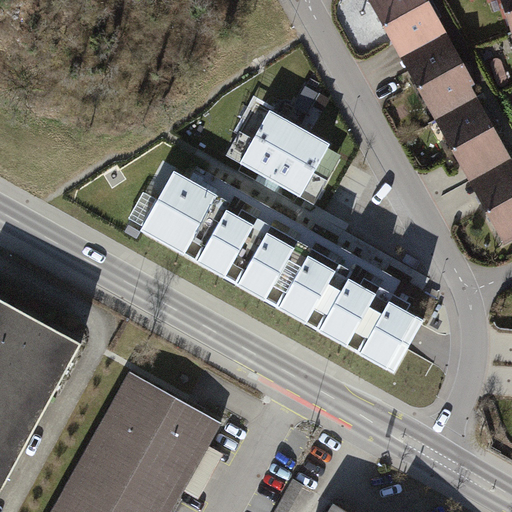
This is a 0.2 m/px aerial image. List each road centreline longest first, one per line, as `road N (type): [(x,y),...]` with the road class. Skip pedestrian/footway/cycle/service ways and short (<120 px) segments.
road 1 (primary): [(0,210),(435,455)]
road 2 (residential): [(469,300),(307,0)]
road 3 (residential): [(435,455),(473,365),(469,300)]
